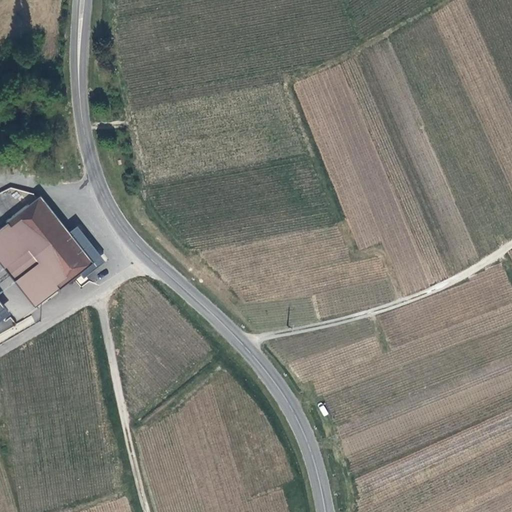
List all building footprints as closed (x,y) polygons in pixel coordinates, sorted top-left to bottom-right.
[(93,265),(69,234),(39,197),(5,223),(6,225),(58,290),(59,291),(83,272),(93,265)] [(58,290),(6,225),(0,229),(0,259),(38,307),(58,290)] [(77,228),(69,234),(93,265),(83,272),(88,278),(106,265),(77,228)] [(88,281),(85,276),(78,281),(81,286),(88,281)] [(24,295),(14,303),(24,316),(34,309),(24,295)]
